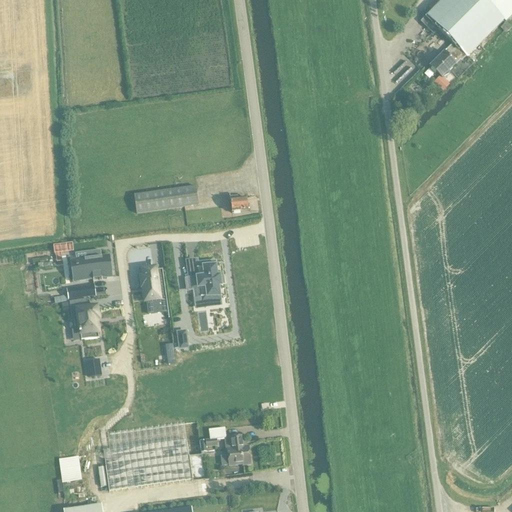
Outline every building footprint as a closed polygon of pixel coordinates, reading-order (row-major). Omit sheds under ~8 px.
[(443,0),(426,17),(453,44),(466,57),(467,58),(484,41),(492,33),(499,26),(505,20),(484,0),(443,0)] [(505,34),(511,28),(506,23),(500,29),(505,34)] [(444,53),(430,67),(442,79),(456,65),(460,60),(461,61),(466,57),(453,44),(444,53)] [(136,215),(198,206),(196,187),(134,196),(136,215)] [(237,197),(229,198),(230,201),(232,214),(248,212),(248,210),(249,208),(249,206),(247,204),(247,199),(239,200),(239,199),(237,197)] [(77,267),(76,267),(76,270),(77,270),(79,283),(93,281),(93,282),(102,281),(102,279),(112,278),(109,257),(101,258),(100,251),(90,253),(91,259),(76,262),(77,267)] [(198,280),(190,281),(194,309),(220,305),(220,301),(218,287),(220,287),(220,285),(221,285),(220,278),(219,278),(219,277),(216,277),(215,263),(196,266),(198,280)] [(143,278),(141,278),(142,289),(143,289),(145,303),(147,303),(148,315),(168,313),(162,270),(156,271),(155,269),(142,271),(143,278)] [(94,287),(67,291),(69,301),(95,297),(94,287)] [(87,301),(69,303),(71,319),(78,318),(80,332),(79,332),(80,334),(81,342),(99,339),(96,320),(98,320),(97,308),(88,309),(87,301)] [(99,360),(87,362),(89,377),(102,376),(99,360)] [(110,452),(104,453),(109,493),(192,481),(186,441),(184,425),(108,436),(110,452)] [(226,439),(224,440),(225,450),(227,450),(228,456),(220,457),(222,468),(243,465),(243,466),(251,465),(248,447),(242,448),(241,437),(229,439),(226,439)]
